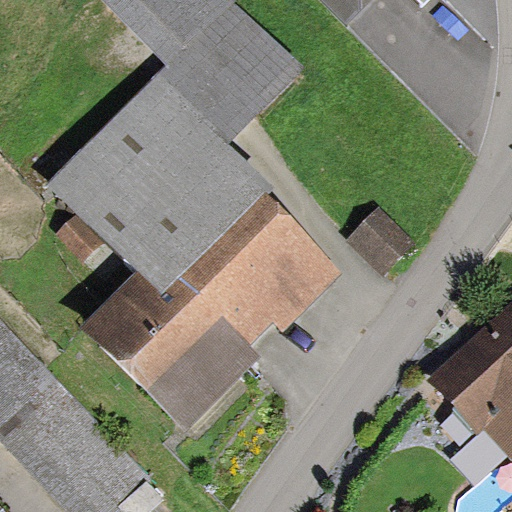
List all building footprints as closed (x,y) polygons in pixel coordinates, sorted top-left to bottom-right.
[(107,0),(168,64),(232,2),(229,0),(107,0)] [(326,0),(350,24),(374,0),(326,0)] [(85,327),(190,430),(262,358),(253,349),(274,324),(282,331),(341,272),(270,193),(276,186),(231,141),(303,69),(232,2),(168,64),(45,184),(136,269),(85,327)] [(345,239),(380,276),(415,243),(380,206),(345,239)] [(511,305),(428,380),(478,436),(484,431),(511,462),(511,305)] [(0,444),(65,511),(117,511),(152,480),(0,321),(0,444)] [(0,511),(8,511),(0,503),(0,511)]
